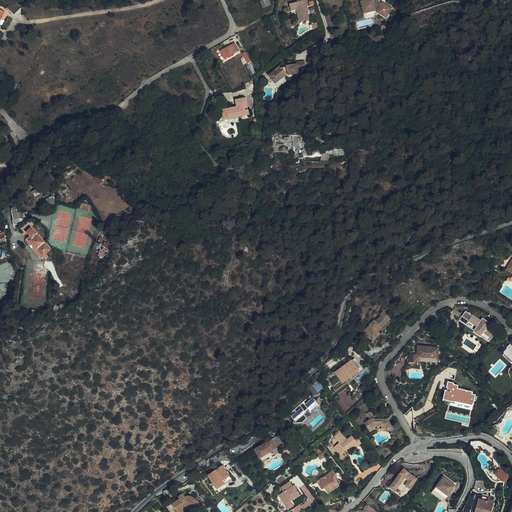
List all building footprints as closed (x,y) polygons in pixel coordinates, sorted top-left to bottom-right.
[(367,0),(362,2),(364,7),(367,6),(369,12),(377,10),(378,10),(378,12),(388,17),(394,7),(384,1),(382,3),(377,0),(376,0),(374,1),(374,0),(367,0)] [(297,2),(289,4),(291,11),(296,9),(300,21),(309,19),(307,12),(308,12),(307,6),(304,7),(302,1),(297,2)] [(19,7),(15,3),(14,3),(14,4),(13,4),(12,5),(10,6),(10,7),(9,7),(8,9),(13,14),(19,7)] [(225,60),(239,51),(235,43),(220,51),(225,60)] [(248,64),(244,57),(242,58),(252,77),(257,73),(251,62),(248,64)] [(269,75),(273,80),(276,78),(278,81),(287,74),(288,74),(299,73),(298,69),(306,68),(305,61),(297,62),(297,63),(287,65),(287,66),(282,67),(281,66),(269,75)] [(226,109),(221,110),(223,118),(227,117),(227,120),(249,115),(245,98),(236,101),(237,108),(238,109),(235,109),(235,108),(226,110),(226,109)] [(302,141),(300,134),(278,134),(278,139),(276,138),(276,148),(282,148),(282,151),(305,152),(305,144),(302,141)] [(304,154),(304,156),(305,156),(315,157),(317,154),(321,157),(321,161),(328,163),(331,155),(334,156),(334,149),(330,149),(327,152),(325,151),(304,154)] [(42,192),(39,187),(31,191),(34,196),(42,192)] [(55,202),(52,196),(44,200),(47,205),(51,203),(52,204),(55,202)] [(11,210),(13,219),(19,218),(21,217),(19,213),(18,213),(18,211),(16,212),(15,207),(14,206),(11,207),(11,210)] [(26,231),(29,235),(31,238),(26,243),(38,256),(41,253),(43,256),(45,254),(51,249),(30,227),(26,231)] [(111,243),(104,241),(102,250),(100,250),(98,257),(103,258),(105,251),(109,252),(111,243)] [(9,263),(0,264),(0,275),(3,275),(4,282),(7,281),(6,275),(5,267),(10,267),(9,263)] [(365,333),(367,335),(370,333),(374,337),(379,332),(391,319),(382,312),(379,315),(381,316),(376,321),(375,320),(370,326),(370,327),(365,333)] [(470,327),(475,330),(476,327),(485,333),(492,338),(496,331),(492,328),(494,327),(482,319),(481,319),(469,312),(465,318),(469,320),(466,324),(470,326),(470,327)] [(476,327),(475,330),(483,335),(485,333),(476,327)] [(370,333),(367,335),(374,342),(382,334),(379,332),(374,337),(370,333)] [(511,345),(510,344),(507,347),(507,348),(504,352),(505,352),(503,354),(511,362),(511,345)] [(418,345),(418,351),(420,358),(438,359),(439,347),(418,345)] [(420,358),(418,351),(417,354),(416,354),(416,353),(414,353),(412,354),(410,355),(409,358),(408,366),(417,366),(417,360),(417,358),(420,358)] [(362,369),(354,357),(347,362),(350,365),(347,367),(344,363),(334,370),(342,380),(347,377),(349,379),(362,369)] [(452,391),(450,399),(472,404),(474,396),(472,396),(473,391),(465,389),(465,390),(464,390),(465,386),(448,382),(446,390),(452,391)] [(324,397),(317,390),(311,395),(313,397),(305,403),(304,401),(300,404),(302,406),(296,411),(295,409),(290,413),(294,418),(294,422),(302,421),(307,417),(304,414),(307,412),(306,410),(308,408),(312,412),(315,409),(315,408),(319,404),(318,402),(324,397)] [(364,422),(368,428),(374,424),(374,423),(381,423),(382,426),(387,426),(387,428),(388,430),(394,427),(388,417),(378,418),(378,420),(374,420),(372,417),(374,416),(371,410),(366,412),(369,418),(364,422)] [(341,431),(336,435),(335,436),(339,442),(333,447),(336,451),(338,450),(341,453),(344,450),(352,444),(355,447),(361,442),(357,437),(355,439),(351,435),(347,439),(341,431)] [(255,448),(260,457),(277,447),(272,438),(255,448)] [(277,447),(260,457),(262,460),(279,450),(277,447)] [(338,450),(336,451),(343,460),(348,455),(344,450),(341,453),(338,450)] [(320,459),(326,456),(322,451),(317,453),(320,459)] [(215,485),(216,487),(231,477),(222,465),(208,475),(215,485)] [(494,475),(506,482),(510,474),(498,467),(494,475)] [(399,474),(392,483),(396,486),(403,491),(407,485),(409,487),(416,478),(407,472),(408,471),(403,468),(400,472),(401,473),(400,474),(399,474)] [(332,471),(319,480),(324,488),(328,493),(339,485),(334,478),(336,476),(332,471)] [(443,476),(433,490),(446,499),(456,485),(443,476)] [(231,477),(216,487),(217,489),(226,483),(232,479),(231,477)] [(278,494),(284,503),(289,499),(299,493),(294,484),(292,485),(289,480),(281,486),(284,490),(278,494)] [(324,488),(319,480),(316,482),(322,489),(324,488)] [(480,489),(487,488),(486,480),(479,481),(480,489)] [(217,489),(216,487),(215,485),(212,486),(217,493),(228,486),(226,483),(217,489)] [(446,499),(433,490),(432,492),(444,501),(446,499)] [(185,497),(183,494),(178,497),(180,499),(172,504),(177,511),(182,508),(184,507),(187,507),(190,507),(192,508),(194,510),(195,510),(201,502),(200,502),(201,500),(196,497),(195,499),(192,498),(187,496),(185,497)] [(483,496),(483,497),(482,500),(479,499),(475,511),(486,511),(489,502),(490,498),(483,496)] [(289,499),(284,503),(287,508),(292,504),(289,499)] [(182,508),(177,511),(182,511),(186,510),(189,510),(191,511),(192,511),(195,511),(198,507),(200,509),(204,504),(201,502),(195,510),(194,510),(192,508),(190,507),(187,507),(184,507),(182,508)]
